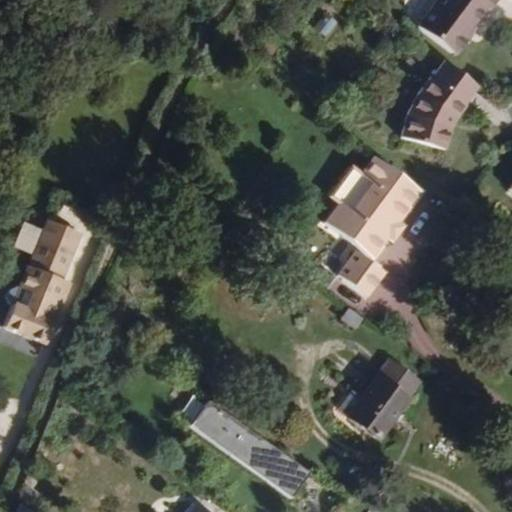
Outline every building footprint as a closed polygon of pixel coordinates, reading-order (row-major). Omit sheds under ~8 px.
[(435,0),(415,28),(454,56),(467,38),(464,36),(471,26),(483,9),(487,12),(495,0),(435,0)] [(467,38),(474,29),(471,26),(464,36),(467,38)] [(441,63),(428,80),(427,79),(415,95),(405,115),(398,139),(442,151),(449,129),(454,119),(463,106),(462,105),(475,88),(441,63)] [(396,223),(418,193),(370,159),(358,175),(361,177),(341,204),(339,202),(322,224),(370,258),(387,234),(386,233),(394,222),(396,223)] [(341,204),(361,177),(358,175),(349,168),(329,195),(339,202),(341,204)] [(75,234),(43,221),(25,268),(24,268),(16,290),(9,307),(1,329),(43,345),(66,284),(57,281),(75,234)] [(392,238),(401,227),(396,223),(394,222),(386,233),(387,234),(392,238)] [(364,297),(382,273),(353,252),(335,276),(364,297)] [(386,275),(398,275),(398,287),(411,287),(412,263),(386,262),(386,275)] [(13,289),(6,292),(3,299),(6,306),(9,307),(16,290),(13,289)] [(353,328),(359,320),(347,311),(341,319),(353,328)] [(108,333),(96,327),(89,339),(101,346),(108,333)] [(417,383),(388,362),(360,400),(347,418),(346,419),(376,440),(417,383)] [(347,418),(360,400),(351,394),(338,411),(347,418)] [(206,401),(187,427),(288,500),(307,474),(206,401)]
